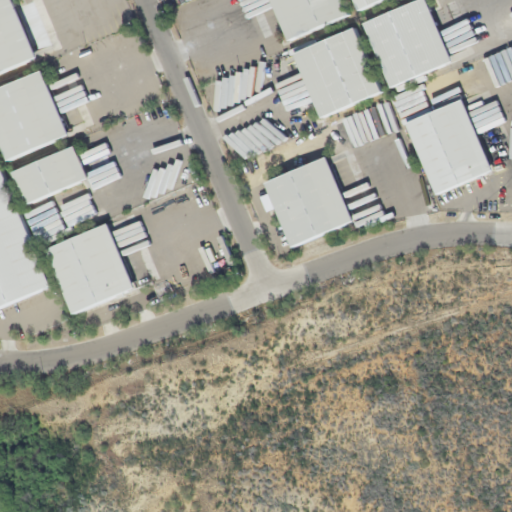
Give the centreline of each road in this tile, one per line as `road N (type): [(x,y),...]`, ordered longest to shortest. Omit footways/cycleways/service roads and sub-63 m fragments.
road 1 (residential): [(511,238),(374,256),(146,346),(74,365),(0,369)]
road 2 (residential): [(152,0),(281,298)]
